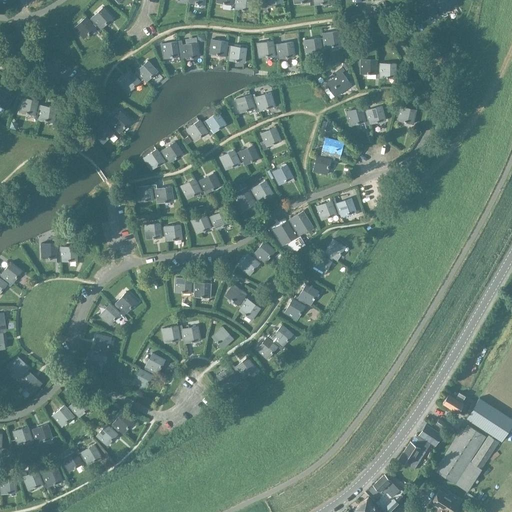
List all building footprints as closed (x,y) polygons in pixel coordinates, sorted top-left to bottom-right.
[(236,0),(236,4),(235,9),(250,11),(251,0),(236,0)] [(265,0),(266,3),(262,4),(263,12),(268,12),(267,8),(282,6),(281,0),(265,0)] [(436,12),(440,10),(438,6),(434,8),(432,4),(429,0),(416,8),(424,21),(437,13),(436,12)] [(438,6),(440,10),(443,15),(456,7),(452,0),(437,0),(435,2),(432,4),(434,8),(438,6)] [(94,21),(97,25),(101,29),(112,18),(102,7),(91,18),(88,21),(91,24),(94,21)] [(94,27),(97,25),(94,21),(91,24),(88,21),(85,17),(74,27),(84,39),(95,28),(94,27)] [(320,43),(321,48),(325,47),(325,48),(340,45),(338,30),(323,33),(324,38),(324,43),(320,43)] [(322,52),(321,48),(320,43),(324,43),(324,38),(320,39),(319,37),(304,40),(306,54),(322,52)] [(225,59),(229,60),(230,51),(226,50),(226,46),(227,41),(212,39),(210,54),(225,56),(225,59)] [(272,40),(257,43),(259,58),(275,55),(275,58),(279,58),(278,53),(278,49),(274,49),(273,45),(272,40)] [(179,54),(183,54),(182,50),(178,50),(178,46),(177,41),(162,43),(164,58),(179,56),(179,54)] [(278,49),(278,53),(279,59),(294,56),(292,41),(277,44),(273,45),(274,49),(278,49)] [(182,45),(178,46),(178,50),(182,50),(183,54),(184,59),(199,57),(197,42),(182,44),(182,45)] [(230,51),(229,60),(244,62),(246,47),(230,45),(230,46),(226,46),(226,50),(230,51)] [(376,72),(380,73),(380,68),(376,68),(376,63),(376,59),(361,59),(361,74),(376,74),(376,72)] [(139,75),(142,78),(146,82),(157,71),(147,60),(136,71),(133,74),(136,77),(139,75)] [(380,68),(380,73),(380,78),(395,78),(396,63),(380,63),(376,63),(376,68),(380,68)] [(351,84),(342,72),(344,70),(342,67),(335,72),(337,75),(330,81),(326,84),(335,96),(351,84)] [(139,81),(142,78),(139,75),(136,77),(133,74),(130,71),(119,81),(129,92),(140,82),(139,81)] [(0,105),(5,109),(13,96),(0,88),(0,105)] [(257,101),(258,106),(260,111),(274,106),(270,92),(255,96),(255,97),(251,98),(253,103),(257,101)] [(254,107),(258,106),(257,101),(253,103),(251,98),(250,94),(235,99),(240,113),(255,108),(254,107)] [(22,97),(19,112),(35,115),(34,118),(38,119),(39,114),(40,110),(36,109),(37,105),(37,100),(22,97)] [(41,106),(37,105),(36,109),(40,110),(39,114),(38,120),(53,123),(56,108),(41,105),(41,106)] [(367,115),(369,119),(370,124),(385,120),(381,106),(366,110),(362,111),(364,116),(367,115)] [(412,124),(416,109),(401,106),(397,121),(412,124)] [(365,120),(369,119),(367,115),(364,116),(362,111),(361,107),(346,111),(350,125),(365,121),(365,120)] [(113,126),(116,129),(120,132),(131,121),(120,111),(109,122),(107,125),(110,128),(113,126)] [(203,122),(202,123),(204,127),(206,126),(208,130),(210,129),(213,133),(226,124),(217,112),(205,121),(203,122)] [(213,133),(210,129),(208,130),(206,126),(204,127),(202,123),(199,120),(186,128),(195,141),(208,132),(210,135),(213,133)] [(113,132),(116,129),(113,126),(110,128),(107,125),(103,122),(92,133),(103,144),(114,133),(113,132)] [(266,147),(281,141),(275,127),(261,133),(263,139),(266,147)] [(319,152),(318,156),(325,158),(326,154),(331,155),(336,156),(340,141),(325,138),(321,153),(319,152)] [(164,154),(167,158),(170,162),(183,154),(175,141),(162,150),(159,153),(161,156),(164,154)] [(241,156),(243,160),(245,165),(259,158),(253,145),(239,151),(239,152),(235,154),(237,158),(241,156)] [(164,160),(167,158),(164,154),(161,156),(159,153),(156,149),(143,157),(151,170),(164,161),(164,160)] [(239,162),(243,160),(241,156),(237,158),(235,154),(233,149),(219,156),(226,170),(240,163),(239,162)] [(316,155),(312,170),(327,174),(331,159),(335,160),(336,156),(331,155),(326,154),(325,158),(318,156),(316,155)] [(271,178),(275,176),(279,185),(293,177),(286,164),(272,171),(271,169),(268,171),(271,178)] [(202,184),(204,188),(206,193),(220,186),(213,173),(200,180),(200,181),(196,182),(198,186),(202,184)] [(200,190),(204,188),(202,184),(198,186),(196,182),(194,178),(180,185),(187,199),(201,191),(200,190)] [(252,189),(250,190),(252,193),(254,197),(256,196),(259,201),(272,193),(265,180),(251,188),(252,189)] [(153,198),(157,198),(156,193),(152,194),(152,190),(151,185),(136,187),(138,202),(153,200),(153,198)] [(156,193),(157,198),(158,203),(173,201),(171,186),(155,188),(156,189),(152,190),(152,194),(156,193)] [(242,211),(259,201),(256,196),(254,197),(252,193),(250,190),(248,191),(246,186),(233,194),(242,211)] [(338,208),(339,212),(341,217),(356,211),(350,197),(336,203),(332,205),(334,209),(338,208)] [(336,213),(339,212),(338,208),(334,209),(332,205),(331,200),(316,206),(322,220),(336,214),(336,213)] [(212,221),(214,225),(216,230),(231,223),(225,210),(210,216),(211,216),(207,218),(209,222),(212,221)] [(290,219),(286,221),(289,225),(291,229),(294,227),(297,231),(299,235),(313,227),(305,214),(303,211),(302,211),(290,219),(290,218),(289,219),(290,219)] [(210,226),(214,225),(212,221),(209,222),(207,218),(205,214),(191,220),(197,234),(211,228),(210,226)] [(293,233),(297,231),(294,227),(291,229),(289,225),(286,221),(273,229),(283,245),(296,237),(293,233)] [(160,222),(144,224),(146,239),(162,238),(162,241),(166,241),(165,236),(165,231),(161,232),(160,227),(160,222)] [(165,231),(165,236),(166,241),(181,239),(179,224),(164,226),(164,227),(160,227),(161,232),(165,231)] [(329,255),(333,257),(337,260),(345,247),(332,239),(324,252),(325,253),(323,256),(327,259),(329,255)] [(252,251),(249,254),(252,257),(255,260),(258,257),(261,259),(265,263),(275,251),(264,241),(254,253),(252,251)] [(56,242),(41,243),(42,258),(57,258),(57,262),(61,262),(61,261),(61,256),(61,252),(57,252),(57,247),(56,242)] [(61,247),(57,247),(57,252),(61,252),(61,256),(61,261),(77,261),(76,246),(61,246),(61,247)] [(259,262),(261,259),(258,257),(255,260),(252,257),(249,254),(248,254),(238,265),(250,275),(260,263),(259,262)] [(331,261),(333,257),(329,255),(327,259),(323,256),(319,254),(311,267),(324,275),(332,261),(331,261)] [(0,273),(0,278),(3,280),(5,277),(8,280),(13,283),(22,271),(10,262),(1,274),(0,273)] [(0,293),(7,284),(10,286),(13,283),(8,280),(5,277),(3,280),(0,278),(0,293)] [(190,292),(194,292),(195,287),(191,287),(191,283),(191,278),(176,277),(175,292),(190,293),(190,292)] [(191,283),(191,287),(195,287),(194,292),(194,297),(210,298),(210,283),(195,282),(195,279),(191,279),(191,283)] [(238,304),(242,306),(244,303),(241,300),(244,297),(246,293),(234,284),(225,296),(238,305),(238,304)] [(298,298),(296,301),(300,303),(302,300),(306,302),(311,305),(318,292),(306,284),(298,297),(298,298)] [(119,306),(122,309),(126,313),(137,302),(126,292),(115,303),(116,303),(113,306),(116,309),(119,306)] [(244,303),(242,306),(239,311),(251,320),(260,307),(247,298),(247,299),(244,297),(241,300),(244,303)] [(304,306),(306,302),(302,300),(300,303),(296,301),(292,298),(284,312),(297,320),(305,306),(304,306)] [(120,312),(122,309),(119,306),(116,309),(113,306),(110,303),(99,315),(110,325),(121,313),(120,312)] [(180,339),(184,338),(183,334),(179,334),(178,330),(177,325),(162,328),(165,343),(180,340),(180,339)] [(269,334),(266,337),(270,340),(273,343),(276,340),(283,346),(293,334),(281,325),(272,337),(269,334)] [(183,334),(184,338),(184,343),(200,340),(197,326),(182,328),(182,329),(178,330),(179,334),(183,334)] [(222,348),(233,338),(223,326),(212,337),(222,348)] [(94,349),(93,353),(97,354),(98,350),(103,351),(108,353),(111,338),(96,334),(93,349),(94,349)] [(266,337),(256,349),(268,359),(278,347),(281,349),(283,346),(276,340),(273,343),(270,340),(266,337)] [(102,355),(103,351),(98,350),(97,354),(93,353),(88,352),(85,367),(100,371),(103,356),(102,355)] [(149,369),(153,371),(158,374),(165,360),(152,353),(145,367),(143,371),(147,373),(149,369)] [(21,377),(24,379),(26,376),(23,373),(26,370),(30,366),(18,356),(8,368),(20,378),(21,377)] [(238,371),(240,374),(244,379),(256,369),(247,357),(234,367),(235,367),(232,370),(234,373),(238,371)] [(237,377),(240,374),(238,371),(234,373),(232,370),(229,366),(216,375),(226,387),(238,378),(237,377)] [(151,375),(153,371),(149,369),(147,373),(143,371),(139,368),(132,382),(146,389),(153,375),(151,375)] [(29,373),(26,370),(23,373),(26,376),(24,379),(20,383),(32,394),(42,382),(30,372),(29,373)] [(462,402),(465,396),(459,392),(455,398),(448,394),(442,403),(458,412),(463,403),(462,402)] [(73,409),(76,413),(79,417),(91,407),(81,395),(69,405),(70,406),(67,408),(70,412),(73,409)] [(511,421),(511,420),(482,401),(479,399),(466,418),(499,440),(506,431),(511,421)] [(73,415),(76,413),(73,409),(70,412),(67,408),(64,405),(52,415),(62,426),(74,416),(73,415)] [(116,427),(119,430),(123,433),(133,422),(122,412),(112,424),(110,427),(113,430),(116,427)] [(444,429),(447,424),(439,419),(435,424),(444,429)] [(34,433),(35,438),(37,443),(52,438),(47,424),(32,429),(33,429),(29,430),(30,435),(34,433)] [(116,433),(119,430),(116,427),(113,430),(110,427),(106,424),(96,436),(107,445),(117,434),(116,433)] [(425,424),(418,435),(425,439),(435,446),(442,434),(425,424)] [(464,429),(462,428),(435,470),(467,491),(481,469),(484,464),(499,442),(488,435),(487,437),(467,425),(464,429)] [(32,439),(35,438),(34,433),(30,435),(29,430),(27,426),(13,431),(17,445),(32,440),(32,439)] [(410,441),(399,459),(414,469),(430,443),(416,435),(411,442),(410,441)] [(81,452),(77,454),(79,458),(83,456),(85,460),(88,465),(101,457),(94,444),(80,452),(81,452)] [(82,462),(85,460),(83,456),(79,458),(77,454),(75,450),(61,458),(69,471),(82,463),(82,462)] [(44,477),(46,481),(48,487),(62,481),(57,467),(42,472),(42,473),(39,475),(40,479),(44,477)] [(42,483),(46,481),(44,477),(40,479),(39,475),(37,470),(23,476),(28,490),(42,484),(42,483)] [(390,488),(394,484),(385,475),(383,475),(373,485),(383,495),(386,491),(388,493),(392,489),(390,488)] [(0,487),(0,489),(1,494),(16,492),(14,477),(0,478),(0,487)] [(453,511),(459,503),(438,490),(430,502),(440,507),(436,511),(453,511)] [(380,511),(368,497),(353,510),(355,511),(380,511)]
